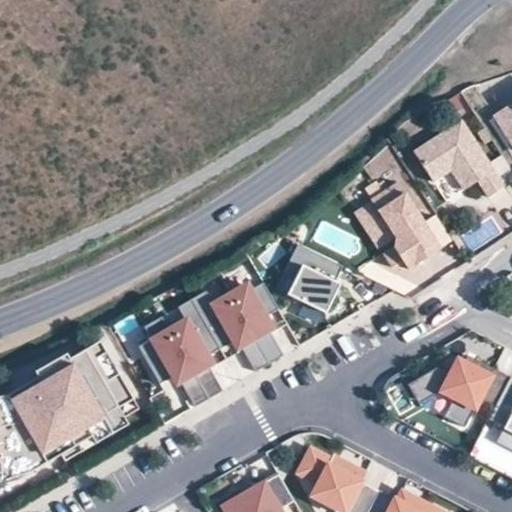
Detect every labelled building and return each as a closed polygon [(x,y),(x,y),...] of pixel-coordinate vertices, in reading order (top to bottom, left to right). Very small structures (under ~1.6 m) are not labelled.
[(511,103),(494,115),(511,142),(511,103)] [(504,186),(461,120),(413,151),(433,182),(450,170),(463,190),(477,181),(488,197),(504,186)] [(440,248),(397,181),(370,198),(371,200),(395,237),(393,246),(382,253),(391,266),(407,270),(440,248)] [(395,237),(371,200),(355,211),(378,248),(395,237)] [(456,232),(450,236),(459,248),(464,245),(456,232)] [(339,263),(294,240),(280,268),(292,274),(283,291),(321,310),(336,280),(331,278),(339,263)] [(248,284),(231,294),(271,363),(285,355),(270,330),(273,328),(267,317),(280,309),(264,282),(251,290),(248,284)] [(206,291),(193,299),(222,349),(235,341),(239,348),(242,346),(257,371),(271,363),(231,294),(214,304),(206,291)] [(209,356),(222,349),(193,299),(179,307),(187,320),(170,330),(210,398),(224,390),(209,365),(213,363),(209,356)] [(197,407),(210,398),(170,330),(163,317),(145,327),(153,340),(140,347),(161,384),(174,376),(178,383),(182,381),(197,407)] [(140,409),(100,341),(0,398),(0,477),(30,472),(61,454),(65,461),(82,451),(78,444),(140,409)] [(465,362),(492,375),(495,368),(469,355),(465,362)] [(495,409),(511,376),(495,368),(492,375),(465,362),(459,359),(452,372),(442,367),(417,382),(429,402),(445,392),(458,398),(448,417),(467,426),(479,401),(495,409)] [(511,376),(495,409),(492,414),(508,422),(507,424),(511,426),(511,376)] [(429,402),(417,382),(412,385),(424,405),(429,402)] [(511,426),(507,424),(501,437),(511,442),(511,426)] [(329,458),(309,447),(296,472),(316,482),(310,495),(343,511),(342,511),(369,511),(380,491),(360,481),(365,472),(348,463),(346,467),(336,462),(338,458),(331,455),(329,458)] [(348,463),(338,458),(336,462),(346,467),(348,463)] [(277,470),(262,479),(266,485),(281,477),(277,470)] [(254,487),(223,505),(227,511),(282,511),(280,507),(294,499),(281,477),(266,485),(270,494),(261,499),(254,487)] [(398,500),(380,491),(369,511),(442,511),(422,501),(417,510),(398,500)] [(403,491),(398,500),(417,510),(422,501),(403,491)]
